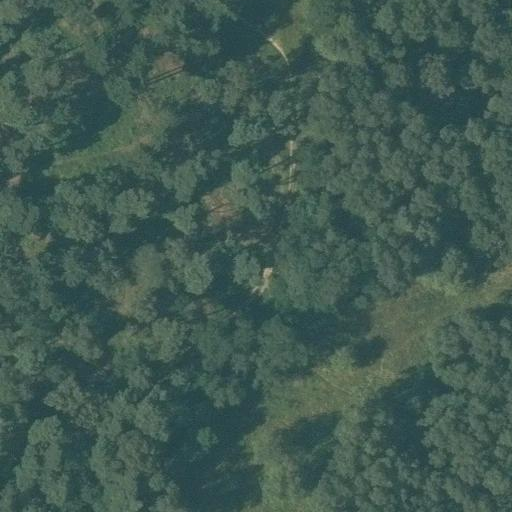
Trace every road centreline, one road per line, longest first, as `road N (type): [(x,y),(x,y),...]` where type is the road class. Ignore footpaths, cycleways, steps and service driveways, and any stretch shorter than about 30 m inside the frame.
road 1 (track): [(256,293),(272,263),(290,179),(286,88),(254,32),(214,0)]
road 2 (track): [(136,406),(240,322),(256,293)]
road 3 (track): [(136,406),(0,355)]
